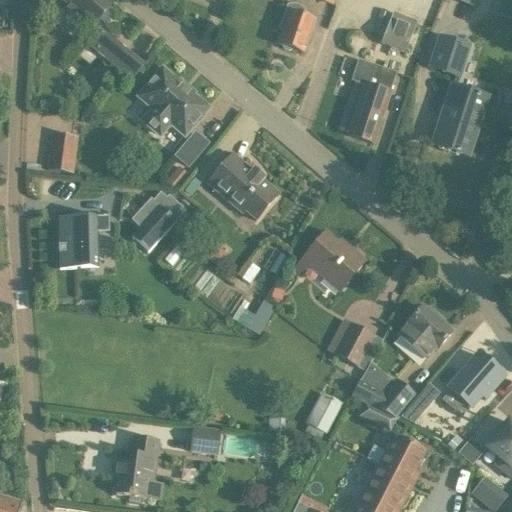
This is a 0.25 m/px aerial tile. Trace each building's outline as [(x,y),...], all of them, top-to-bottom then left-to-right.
[(105,13),(106,13),(113,5),(107,0),(62,0),(93,27),(99,20),(105,26),(112,18),(105,13)] [(278,31),(282,32),(278,45),(303,54),(316,17),(305,13),(307,8),(306,7),(304,5),(303,3),(301,2),(299,2),(297,1),(296,1),(294,0),(290,1),(288,2),(286,7),(278,31)] [(447,0),(473,8),(475,0),(447,0)] [(393,15),(381,44),(404,53),(416,24),(393,15)] [(99,28),(86,45),(132,83),(146,66),(99,28)] [(472,48),(437,37),(426,71),(461,82),(472,48)] [(339,131),(349,134),(348,138),(373,146),(389,94),(395,74),(358,62),(351,84),(354,84),(339,131)] [(170,125),(184,137),(207,110),(192,97),(191,98),(176,85),(177,84),(162,71),(138,99),(153,111),(143,123),(160,137),(170,125)] [(486,99),(451,88),(433,146),(467,157),(486,99)] [(72,175),(77,139),(53,135),(48,172),(72,175)] [(195,135),(175,158),(188,168),(207,146),(195,135)] [(253,172),(233,156),(208,185),(243,215),(247,210),(259,221),(280,195),(263,181),(265,179),(254,170),(253,172)] [(177,222),(159,207),(129,240),(147,256),(177,222)] [(65,234),(65,238),(59,238),(60,266),(75,266),(75,270),(95,269),(93,233),(109,232),(108,217),(76,219),(77,224),(62,224),(62,234),(65,234)] [(302,275),(309,267),(341,293),(365,264),(350,251),(347,254),(325,235),(296,270),(302,275)] [(182,272),(193,256),(175,244),(164,260),(182,272)] [(270,298),(281,302),(285,293),(274,290),(270,298)] [(233,322),(249,330),(260,337),(275,310),(265,304),(256,318),(240,309),(233,322)] [(452,335),(423,310),(409,327),(410,328),(400,339),(416,353),(427,362),(437,351),(438,352),(452,335)] [(357,374),(357,375),(363,378),(380,345),(373,341),(372,342),(351,331),(337,357),(358,368),(358,369),(359,370),(357,374)] [(505,380),(493,369),(496,367),(488,360),(486,363),(479,357),(448,391),(470,410),(481,398),(486,403),(505,380)] [(353,397),(398,421),(418,396),(397,379),(384,394),(361,382),(353,397)] [(406,414),(417,423),(439,397),(428,388),(406,414)] [(326,436),(342,406),(320,395),(305,425),(326,436)] [(378,428),(389,433),(395,421),(384,416),(378,428)] [(285,420),(269,419),(268,432),(284,433),(285,420)] [(511,429),(504,423),(482,450),(495,460),(490,466),(508,480),(511,474),(511,429)] [(221,432),(193,428),(190,452),(218,456),(221,432)] [(164,485),(154,483),(159,441),(133,437),(131,454),(117,452),(113,479),(118,479),(116,496),(130,498),(129,502),(143,504),(143,500),(161,502),(164,485)] [(378,467),(371,481),(407,500),(412,490),(408,488),(426,453),(397,438),(394,444),(390,443),(384,454),(373,449),(367,461),(378,467)] [(496,511),(508,498),(484,479),(470,496),(489,511),(496,511)] [(400,511),(407,500),(371,481),(354,511),(400,511)] [(496,511),(511,511),(511,492),(508,498),(496,511)] [(16,511),(19,505),(0,499),(0,511),(16,511)]
